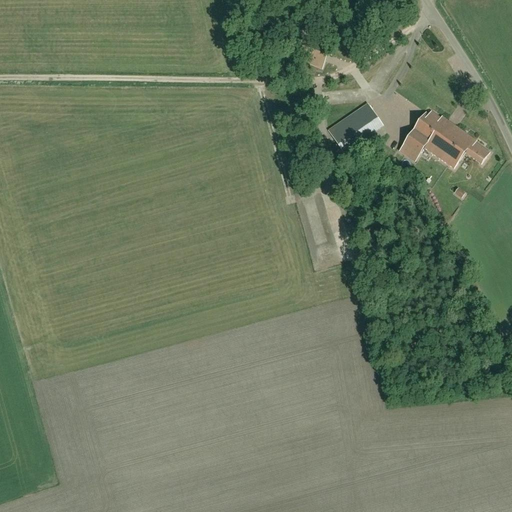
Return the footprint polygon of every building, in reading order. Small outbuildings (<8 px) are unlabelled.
[(337,11),(323,7),(316,30),(331,34),(337,11)] [(331,59),(335,49),(305,38),(296,60),(323,71),(328,58),(331,59)] [(344,151),(369,135),(382,126),(368,104),(329,129),(344,151)] [(418,127),(402,150),(408,154),(411,150),(420,157),(424,150),(438,159),(454,170),(465,154),(482,165),(490,154),(475,143),(466,137),(456,130),(447,123),(436,115),(432,113),(430,116),(427,114),(421,122),(418,127)] [(455,194),(462,199),(465,194),(458,189),(455,194)]
